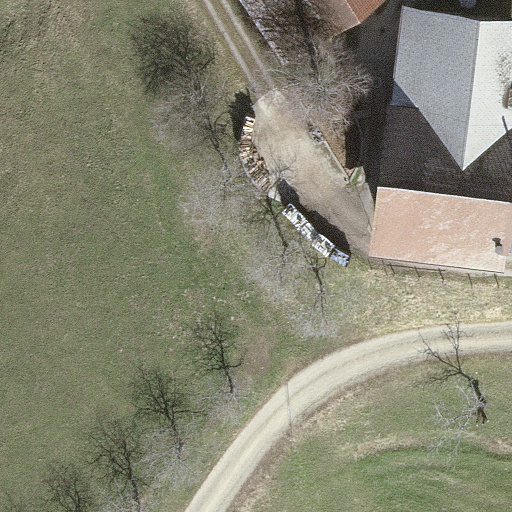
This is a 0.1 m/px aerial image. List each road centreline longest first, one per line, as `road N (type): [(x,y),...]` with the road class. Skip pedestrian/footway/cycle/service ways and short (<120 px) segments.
road 1 (track): [(511,267),(389,251),(349,231),(325,204),(214,0)]
road 2 (track): [(511,338),(428,346),(315,383),(208,511)]
road 3 (track): [(409,0),(376,58),(373,153),(344,226)]
